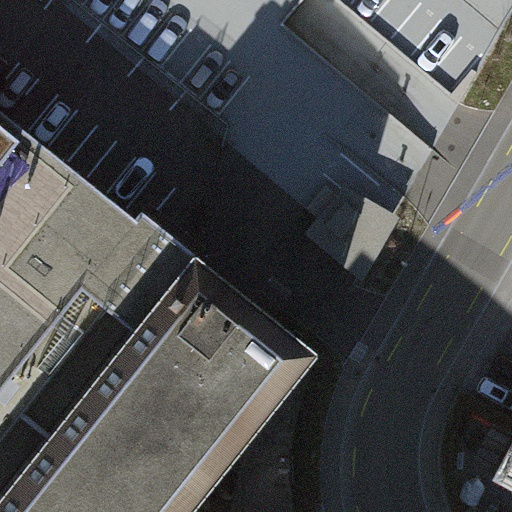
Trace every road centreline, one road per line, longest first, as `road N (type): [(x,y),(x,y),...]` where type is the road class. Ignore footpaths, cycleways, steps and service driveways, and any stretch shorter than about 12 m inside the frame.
road 1 (unclassified): [(414,364),(511,198)]
road 2 (unclassified): [(414,364),(383,441),(383,511)]
